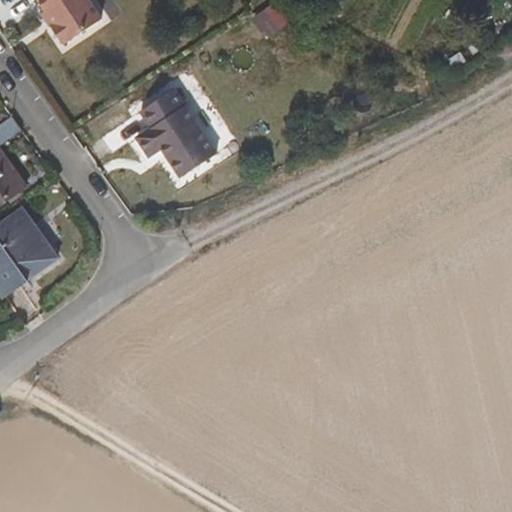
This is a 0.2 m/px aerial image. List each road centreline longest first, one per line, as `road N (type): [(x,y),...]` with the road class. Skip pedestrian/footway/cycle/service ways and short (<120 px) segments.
road 1 (track): [(136,259),(188,245),(511,76)]
road 2 (residential): [(1,382),(136,259),(0,71)]
road 3 (track): [(1,382),(227,511)]
